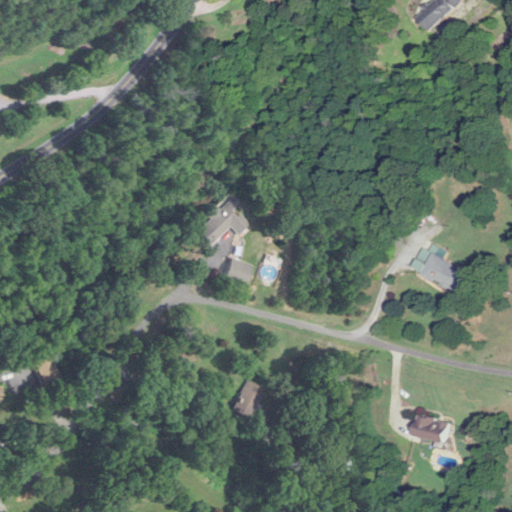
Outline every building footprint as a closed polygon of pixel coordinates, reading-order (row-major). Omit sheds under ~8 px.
[(430,32),(467,0),(438,0),(418,17),(430,32)] [(230,226),(239,236),(249,227),(233,208),(235,207),(227,197),(206,216),(210,220),(197,231),(210,245),(230,226)] [(458,295),(471,275),(427,247),(414,268),(458,295)] [(225,282),(247,289),(254,266),(232,259),(225,282)] [(230,409),(247,420),(265,391),(249,380),(230,409)] [(417,437),(448,444),(453,423),(422,416),(417,437)]
